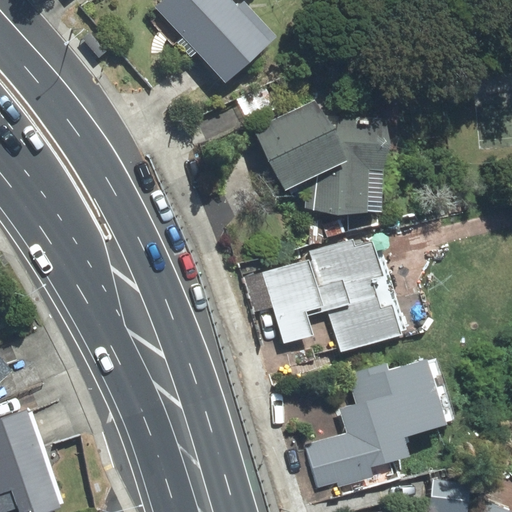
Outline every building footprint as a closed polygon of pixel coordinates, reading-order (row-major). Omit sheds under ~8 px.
[(159,0),(153,6),(221,82),(272,36),(240,1),(234,6),(229,0),(159,0)] [(99,59),(106,53),(90,34),(83,40),(99,59)] [(280,189),(304,177),(302,207),(374,210),(376,167),(382,144),(379,117),(318,113),(308,99),(249,128),(280,189)] [(324,310),(337,352),(396,334),(386,303),(375,307),(366,276),(377,273),(367,241),(350,246),(348,239),(308,251),(318,284),(313,286),(304,259),(243,278),(253,312),(270,307),(281,342),(309,334),(302,310),(315,306),(317,312),(324,310)] [(344,433),(304,445),(317,487),(335,482),(336,486),(369,476),(366,466),(404,455),(398,436),(440,423),(420,358),(384,369),(382,363),(344,374),(353,403),(337,408),(344,433)] [(0,360),(0,378),(9,370),(0,360)] [(22,409),(0,416),(0,510),(12,506),(13,511),(40,511),(56,507),(22,409)] [(463,511),(465,479),(428,478),(426,511),(463,511)] [(476,511),(509,511),(482,500),(476,511)]
